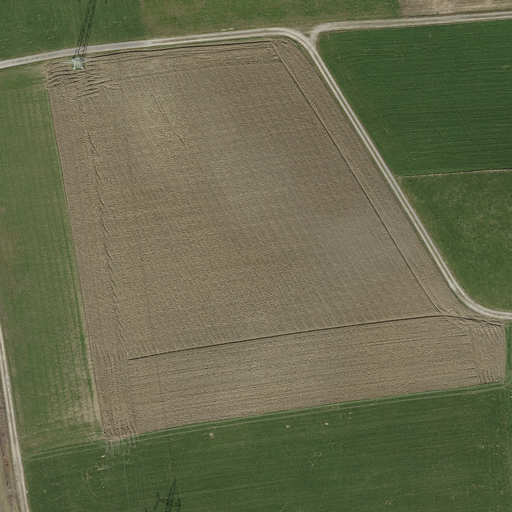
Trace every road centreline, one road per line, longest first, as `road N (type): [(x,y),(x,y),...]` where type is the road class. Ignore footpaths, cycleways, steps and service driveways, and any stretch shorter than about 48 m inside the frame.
road 1 (track): [(511,317),(481,312),(459,292),(301,30),(0,65)]
road 2 (track): [(301,30),(511,14)]
road 3 (track): [(25,511),(0,342)]
road 4 (trunk): [(26,511),(0,364)]
